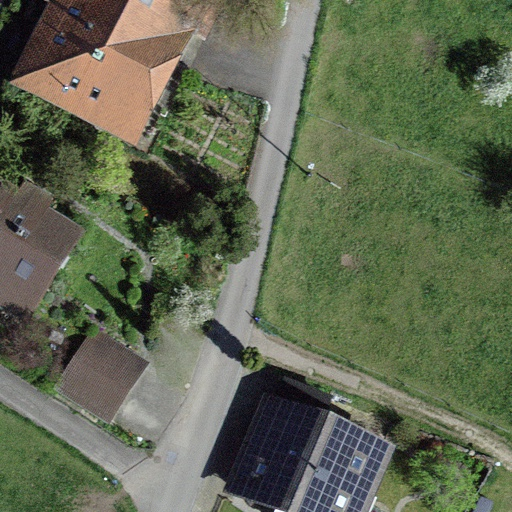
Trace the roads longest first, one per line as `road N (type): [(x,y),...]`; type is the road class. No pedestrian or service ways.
road 1 (residential): [(309,0),(230,333),(167,511)]
road 2 (track): [(173,494),(0,379)]
